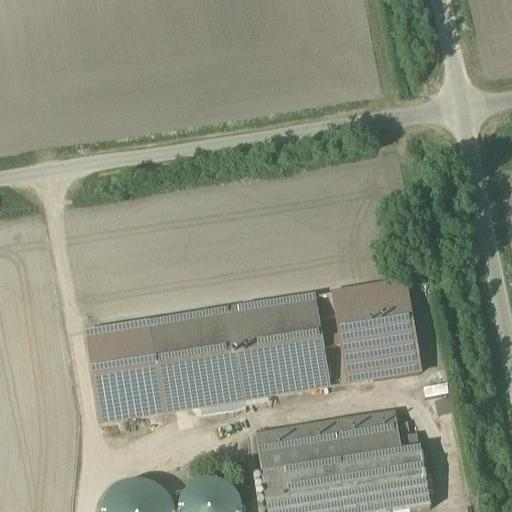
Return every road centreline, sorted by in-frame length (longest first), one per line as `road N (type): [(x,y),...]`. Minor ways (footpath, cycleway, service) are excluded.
road 1 (unclassified): [(0,184),(463,113)]
road 2 (unclassified): [(463,113),(511,365)]
